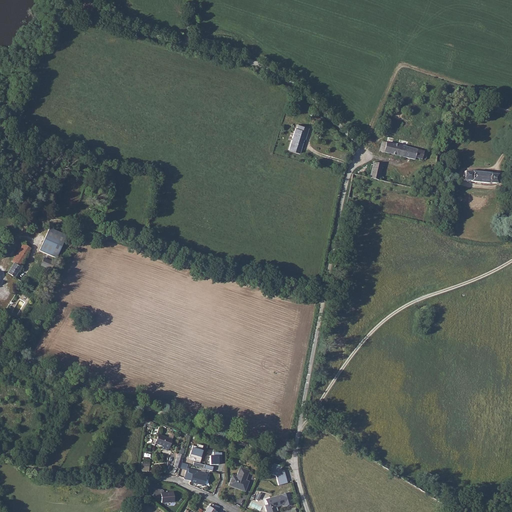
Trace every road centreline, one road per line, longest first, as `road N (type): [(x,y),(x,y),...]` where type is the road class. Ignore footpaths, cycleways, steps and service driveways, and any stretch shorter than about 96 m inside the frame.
road 1 (unclassified): [(369,151),(349,168),(299,421),(295,468),(307,511)]
road 2 (track): [(324,295),(34,215),(0,279)]
road 3 (track): [(90,0),(105,19),(268,69),(369,151)]
road 4 (track): [(0,344),(295,468)]
road 5 (track): [(299,421),(375,328),(403,306),(511,261)]
road 6 (unclassified): [(0,450),(47,471),(164,479),(224,505)]
road 7 (track): [(363,147),(401,63),(511,100)]
